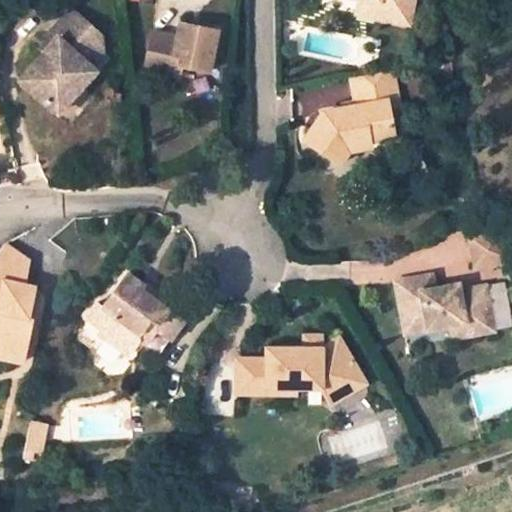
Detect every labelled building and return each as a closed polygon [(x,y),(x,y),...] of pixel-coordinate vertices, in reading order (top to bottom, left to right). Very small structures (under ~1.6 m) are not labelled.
[(359,7),(377,11),(376,21),(411,28),(416,0),(353,0),(360,1),(359,7)] [(359,7),(356,18),(376,21),(377,11),(359,7)] [(94,67),(88,62),(103,46),(108,40),(77,10),(56,31),(62,36),(22,77),(62,114),(102,74),(94,67)] [(174,35),(157,32),(150,71),(182,76),(185,65),(214,70),(222,30),(186,24),(183,42),(173,40),(174,35)] [(88,62),(94,67),(110,52),(103,46),(88,62)] [(406,111),(401,72),(355,79),(359,106),(334,110),(314,130),(347,164),(360,153),(359,145),(385,141),(403,138),(398,111),(406,111)] [(360,153),(386,149),(385,141),(359,145),(360,153)] [(496,228),(475,240),(489,267),(511,255),(496,228)] [(0,307),(16,364),(29,367),(42,286),(31,283),(33,260),(10,244),(0,256),(0,307)] [(351,260),(352,283),(371,282),(370,260),(351,260)] [(157,321),(158,325),(174,336),(190,315),(171,301),(169,305),(159,298),(150,291),(147,295),(139,289),(144,282),(129,272),(104,305),(97,300),(86,314),(102,326),(98,332),(127,351),(139,335),(138,329),(149,315),(157,321)] [(424,292),(437,290),(434,274),(420,277),(424,292)] [(399,281),(408,334),(441,328),(462,325),(465,339),(497,333),(489,290),(461,295),(459,286),(437,290),(424,292),(420,277),(399,281)] [(150,291),(159,298),(162,294),(144,282),(139,289),(147,295),(150,291)] [(498,288),(489,290),(497,333),(506,331),(498,288)] [(0,374),(7,380),(15,381),(19,378),(19,372),(16,364),(0,307),(0,374)] [(139,335),(147,340),(158,325),(157,321),(149,315),(138,329),(139,335)] [(441,328),(444,342),(465,339),(462,325),(441,328)] [(237,395),(294,395),(295,404),(330,403),(367,382),(341,335),(323,346),(321,346),(303,347),(266,347),(266,359),(237,359),(237,395)] [(304,335),(303,347),(321,346),(321,335),(304,335)] [(511,412),(477,423),(483,442),(511,433),(511,412)] [(50,424),(31,419),(22,458),(32,461),(33,456),(43,458),(50,424)] [(240,486),(245,510),(244,511),(271,511),(277,510),(272,477),(240,486)]
